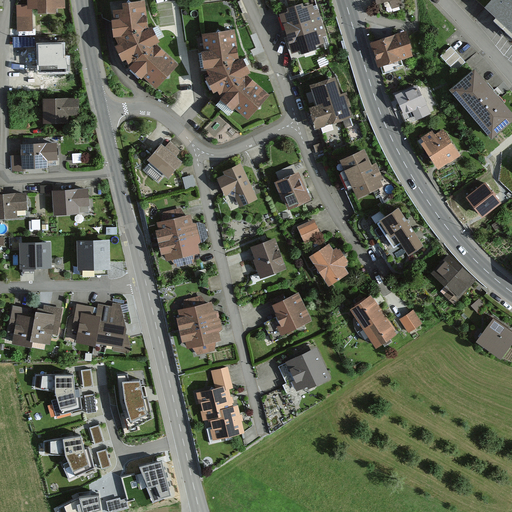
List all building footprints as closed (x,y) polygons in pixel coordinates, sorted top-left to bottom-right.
[(68,0),(35,0),(35,7),(19,7),(19,29),(35,28),(35,11),(69,10),(68,0)] [(397,0),(377,0),(378,3),(386,1),(388,9),(399,6),(397,0)] [(511,0),(498,0),(491,7),(511,28),(511,0)] [(125,7),(113,17),(118,45),(132,70),(157,92),(177,70),(157,51),(148,32),(143,6),(125,7)] [(312,8),(284,17),(290,35),(318,26),(312,8)] [(318,26),(290,35),(296,54),(324,45),(318,26)] [(407,33),(377,42),(384,65),(414,55),(407,33)] [(216,36),(204,45),(209,73),(223,98),(248,121),(269,99),(249,79),(239,60),(234,35),(216,36)] [(36,40),(16,41),(16,49),(37,48),(36,40)] [(442,53),(455,69),(465,61),(452,45),(442,53)] [(69,46),(44,46),(44,70),(69,69),(69,46)] [(511,114),(475,71),(449,93),(492,143),(511,125),(511,114)] [(335,79),(309,88),(316,108),(308,111),(315,132),(353,119),(349,108),(352,107),(347,93),(341,96),(335,79)] [(419,89),(401,97),(414,125),(432,117),(419,89)] [(84,99),(50,99),(51,123),(84,123),(84,99)] [(435,132),(421,141),(440,170),(462,156),(446,132),(438,137),(435,132)] [(29,154),(13,155),(14,171),(64,167),(62,143),(28,146),(29,154)] [(186,162),(167,145),(151,162),(171,180),(186,162)] [(370,149),(346,159),(362,197),(386,186),(370,149)] [(294,166),(275,174),(279,182),(274,184),(282,203),(284,202),(289,213),(312,203),(299,173),(298,174),(294,166)] [(259,201),(244,167),(220,177),(227,194),(237,189),(240,198),(245,207),(247,206),(259,201)] [(486,181),(469,195),(486,216),(503,203),(486,181)] [(6,188),(0,188),(0,218),(21,217),(21,208),(33,207),(32,192),(6,194),(6,188)] [(95,188),(56,190),(57,216),(83,214),(82,204),(95,204),(95,188)] [(398,210),(377,224),(394,250),(400,246),(409,259),(425,249),(398,210)] [(191,216),(157,224),(159,232),(155,233),(158,244),(199,234),(207,232),(205,222),(197,224),(193,225),(191,216)] [(316,222),(301,229),(308,246),(323,239),(316,222)] [(199,234),(158,244),(161,257),(164,256),(165,258),(166,263),(174,261),(176,268),(193,264),(192,257),(200,255),(197,244),(202,243),(209,242),(207,232),(199,234)] [(277,239),(255,248),(267,278),(289,269),(277,239)] [(112,242),(85,243),(86,267),(114,265),(112,242)] [(55,244),(26,244),(26,267),(55,266),(55,244)] [(335,244),(316,256),(335,286),(353,274),(335,244)] [(476,283),(452,259),(438,273),(453,287),(447,294),(457,303),(476,283)] [(299,297),(279,306),(285,319),(273,325),(280,338),(312,322),(299,297)] [(371,297),(349,312),(363,332),(384,317),(371,297)] [(104,307),(97,343),(115,347),(114,350),(128,353),(130,344),(122,307),(114,305),(113,309),(104,307)] [(97,343),(104,307),(100,306),(99,310),(78,306),(73,329),(81,331),(78,343),(93,346),(94,342),(97,343)] [(210,306),(181,313),(185,330),(215,323),(210,306)] [(36,317),(32,342),(48,345),(50,334),(57,335),(61,311),(45,308),(44,318),(36,317)] [(32,342),(36,317),(37,313),(14,309),(10,333),(17,334),(15,345),(30,348),(32,342)] [(414,312),(402,320),(410,332),(422,324),(414,312)] [(384,317),(363,332),(376,351),(397,337),(384,317)] [(511,345),(511,333),(493,320),(476,344),(501,361),(511,345)] [(215,323),(185,330),(189,347),(219,340),(215,323)] [(319,349),(289,362),(302,392),(332,379),(319,349)] [(92,386),(91,368),(82,369),(84,386),(92,386)] [(205,420),(210,419),(222,417),(220,411),(233,408),(229,389),(232,388),(228,370),(215,373),(219,392),(200,396),(205,420)] [(143,404),(140,386),(128,386),(127,379),(119,379),(121,403),(130,431),(151,421),(147,403),(143,404)] [(55,396),(55,398),(75,393),(73,380),(42,380),(41,393),(55,396)] [(79,393),(75,393),(55,398),(61,415),(81,410),(79,393)] [(222,417),(210,419),(214,439),(242,434),(237,407),(233,408),(220,411),(222,417)] [(95,442),(104,440),(100,424),(91,426),(95,442)] [(65,456),(65,461),(85,454),(81,441),(50,446),(50,455),(65,456)] [(98,450),(102,467),(111,465),(107,448),(98,450)] [(85,454),(65,461),(74,478),(93,469),(89,452),(85,454)] [(170,495),(161,462),(140,468),(155,501),(170,495)] [(79,498),(58,509),(58,511),(93,511),(100,510),(99,497),(79,498)] [(119,499),(107,502),(109,511),(110,511),(128,508),(126,500),(120,501),(119,499)]
